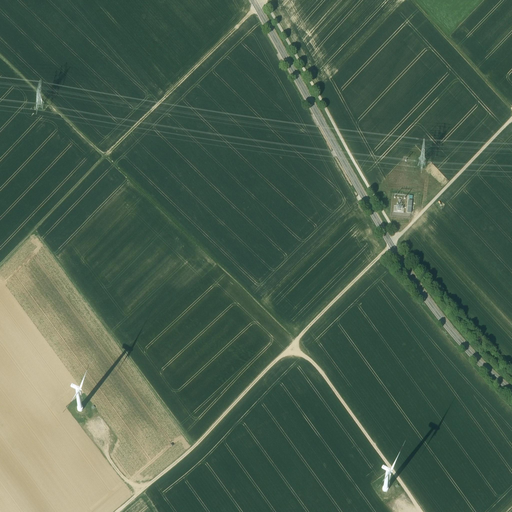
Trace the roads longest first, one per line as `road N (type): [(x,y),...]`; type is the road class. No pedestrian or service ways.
road 1 (tertiary): [(253,0),(404,267),(511,392)]
road 2 (track): [(0,53),(295,338)]
road 3 (track): [(0,265),(264,0)]
road 4 (track): [(397,237),(264,0)]
road 5 (track): [(193,447),(33,231)]
road 6 (track): [(397,237),(511,118)]
road 7 (track): [(511,107),(415,0)]
